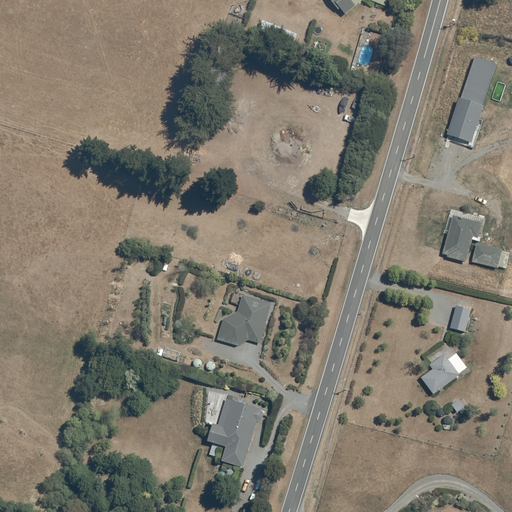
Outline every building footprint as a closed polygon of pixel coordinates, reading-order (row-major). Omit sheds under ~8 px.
[(332,0),(339,9),(341,7),(346,14),(362,0),(371,0),(386,6),(388,0),(332,0)] [(293,44),(298,33),(263,20),(259,30),(293,44)] [(483,105),(497,65),(475,57),(462,97),(461,97),(448,134),(474,142),(479,126),(478,125),(485,106),(483,105)] [(484,219),(454,212),(443,255),(467,261),(474,235),(480,236),(484,219)] [(507,268),(510,252),(502,250),(502,248),(477,243),(473,263),(499,268),(499,266),(507,268)] [(232,302),(241,304),(239,311),(228,307),(218,338),(239,345),(250,339),(261,343),(274,303),(244,294),(243,297),(235,294),(232,302)] [(472,308),(457,305),(451,327),(466,331),(472,308)] [(461,374),(445,353),(431,363),(435,368),(422,377),(434,393),(461,374)] [(218,457),(222,444),(227,446),(223,460),(243,467),(261,408),(227,398),(220,422),(215,421),(209,440),(214,442),(210,455),(218,457)] [(468,409),(466,406),(468,404),(462,398),(460,400),(459,398),(451,404),(460,415),(468,409)]
